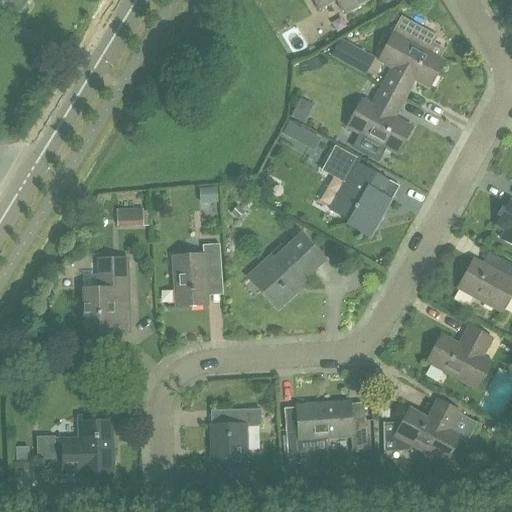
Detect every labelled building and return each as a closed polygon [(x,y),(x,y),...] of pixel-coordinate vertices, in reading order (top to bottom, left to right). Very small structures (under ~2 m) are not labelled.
[(26,0),(0,0),(0,5),(14,14),(16,11),(20,13),(28,1),(26,0)] [(335,0),(344,14),(367,0),(313,0),(319,8),(332,0),(335,0)] [(436,36),(401,17),(377,59),(394,69),(384,88),(403,98),(414,79),(427,87),(442,60),(427,52),(436,36)] [(339,40),(330,58),(349,68),(359,51),(339,40)] [(345,127),(362,135),(354,149),(377,161),(384,148),(396,154),(411,127),(392,117),(403,98),(384,88),(374,107),(360,100),(345,127)] [(328,209),(329,210),(347,219),(344,223),(369,237),(397,186),(356,163),(358,160),(333,146),(320,169),(343,182),(328,209)] [(199,188),(200,202),(217,201),(216,187),(199,188)] [(511,201),(509,200),(494,225),(504,230),(499,239),(511,245),(511,201)] [(143,208),(117,209),(117,226),(150,225),(150,211),(143,211),(143,208)] [(276,308),(294,291),(295,290),(294,289),(294,288),(292,286),(322,259),(300,234),(282,250),(279,247),(247,276),(276,308)] [(206,279),(221,278),(219,243),(203,244),(203,253),(171,256),(175,307),(208,305),(206,279)] [(82,332),(113,332),(112,301),(128,300),(127,257),(96,258),(97,287),(81,288),(82,332)] [(511,264),(501,259),(495,271),(472,258),(456,288),(501,312),(511,291),(511,264)] [(481,357),(491,338),(468,326),(458,344),(440,334),(425,361),(476,389),(490,362),(481,357)] [(466,443),(477,423),(459,414),(460,412),(437,399),(427,418),(408,408),(401,421),(385,421),(385,449),(394,449),(409,446),(411,444),(445,462),(458,438),(466,443)] [(296,423),(284,424),(287,460),(298,459),(300,476),(329,474),(326,437),(350,435),(351,449),(365,448),(363,418),(350,419),(348,401),(295,405),(296,423)] [(244,424),(259,424),(259,409),(228,410),(228,424),(210,424),(211,479),(245,478),(244,424)] [(83,474),(112,474),(110,417),(81,418),(82,440),(57,441),(58,471),(83,471),(83,474)] [(14,448),(15,460),(27,460),(27,448),(14,448)]
